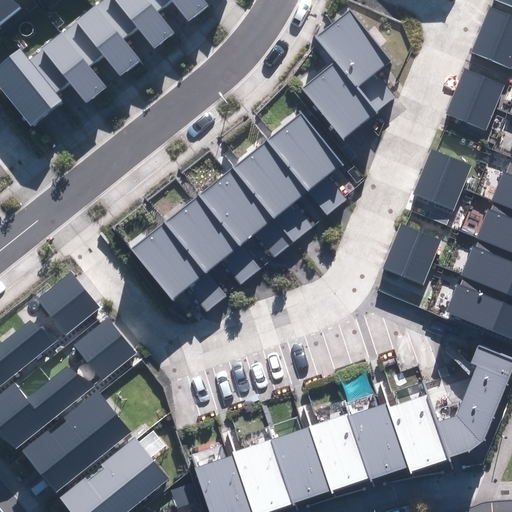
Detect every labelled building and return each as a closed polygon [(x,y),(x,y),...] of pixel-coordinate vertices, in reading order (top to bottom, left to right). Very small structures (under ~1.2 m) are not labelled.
[(204,0),(102,0),(29,59),(20,48),(0,64),(0,88),(30,126),(63,100),(57,93),(70,82),(86,102),(106,86),(91,66),(105,55),(121,75),(141,60),(123,38),(137,27),(154,48),(175,32),(158,11),(171,0),(172,0),(189,21),(209,5),(204,0)] [(0,0),(0,22),(21,7),(10,0),(0,0)] [(511,67),(511,15),(490,6),(470,53),(511,70),(511,67)] [(302,89),(342,140),(396,97),(376,72),(392,60),(353,10),(317,38),(336,62),(302,89)] [(487,130),(505,85),(464,68),(446,113),(487,130)] [(188,287),(207,311),(228,295),(209,271),(223,260),(241,283),(260,268),(242,245),(256,234),(275,257),(290,245),(271,221),(274,219),(292,242),(312,225),(293,202),(308,190),(327,215),(346,200),(328,176),(343,164),(302,113),(130,248),(171,300),(188,287)] [(413,195),(453,212),(472,167),(432,150),(413,195)] [(511,161),(508,160),(492,200),(511,208),(511,161)] [(511,218),(489,208),(477,236),(511,250),(511,218)] [(382,268),(423,285),(442,241),(401,224),(382,268)] [(511,261),(473,245),(462,273),(511,293),(511,261)] [(100,310),(70,272),(36,299),(67,337),(100,310)] [(511,303),(457,281),(446,308),(511,336),(511,303)] [(0,385),(53,342),(32,316),(0,341),(0,385)] [(138,357),(108,318),(75,345),(105,383),(138,357)] [(477,365),(456,416),(438,422),(428,394),(389,407),(387,403),(350,415),(349,412),(232,452),(233,456),(195,469),(210,511),(266,511),(331,490),(332,492),(369,479),(370,481),(408,467),(410,474),(450,461),(449,458),(468,451),(481,442),(511,369),(511,357),(478,345),(471,363),(477,365)] [(0,432),(16,452),(93,389),(71,363),(27,399),(15,384),(0,395),(0,432)] [(98,392),(22,452),(54,491),(129,431),(98,392)] [(70,511),(125,511),(167,478),(134,438),(59,498),(70,511)] [(197,511),(194,502),(200,500),(193,481),(170,490),(177,511),(197,511)]
